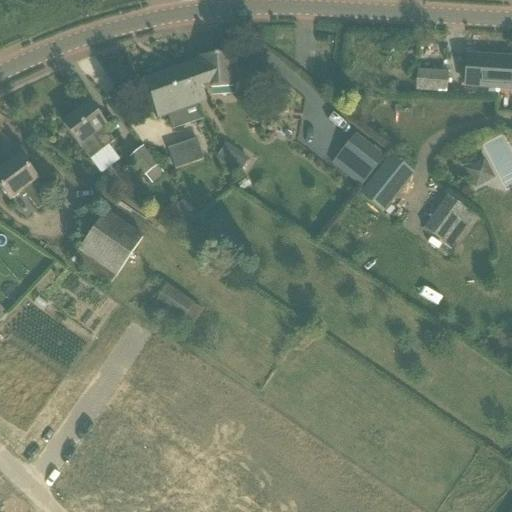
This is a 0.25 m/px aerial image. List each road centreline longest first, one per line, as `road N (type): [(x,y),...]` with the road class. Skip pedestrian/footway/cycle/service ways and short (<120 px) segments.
road 1 (tertiary): [(207,13),(291,8),(511,21)]
road 2 (tertiary): [(0,76),(122,28),(207,13)]
road 3 (residential): [(137,343),(30,487)]
